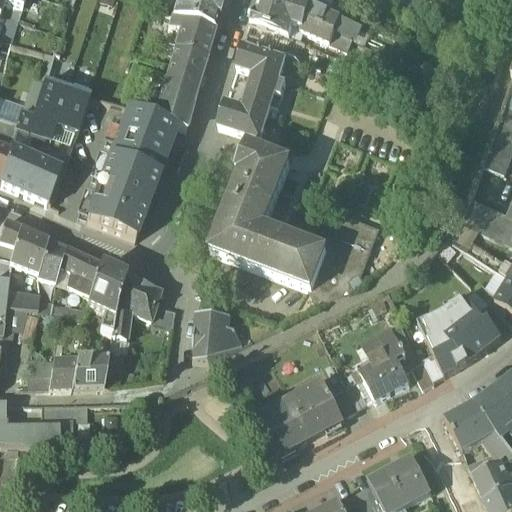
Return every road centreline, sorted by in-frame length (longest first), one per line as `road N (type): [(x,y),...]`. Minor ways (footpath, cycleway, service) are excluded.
road 1 (residential): [(244,0),(169,243),(153,264),(118,265),(0,214)]
road 2 (residential): [(234,511),(423,418)]
road 3 (residential): [(184,388),(142,403),(0,404)]
